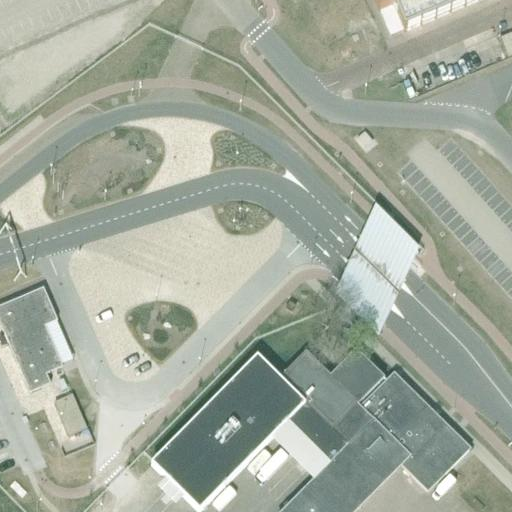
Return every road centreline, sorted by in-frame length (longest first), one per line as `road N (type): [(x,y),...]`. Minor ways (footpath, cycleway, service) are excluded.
road 1 (unclassified): [(44,242),(99,376),(133,397),(158,387),(315,232)]
road 2 (unclassified): [(44,242),(237,185),(271,192),(315,232)]
road 3 (unclassified): [(511,394),(337,209)]
road 4 (unclassified): [(311,89),(511,9)]
road 5 (unclassified): [(337,209),(263,139),(213,116),(171,111)]
road 6 (unclassified): [(171,111),(129,114),(84,132),(0,196)]
road 7 (unclassified): [(311,89),(344,115),(449,117)]
road 8 (unclassified): [(408,324),(511,428)]
road 9 (unclassified): [(315,232),(344,244),(402,302),(408,324)]
road 10 (unclassified): [(315,232),(326,257),(387,319),(408,324)]
